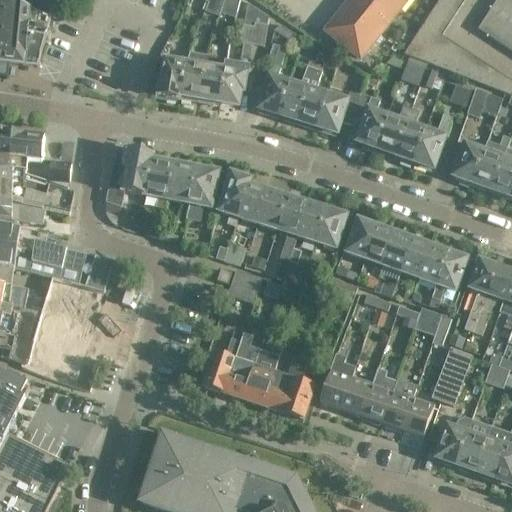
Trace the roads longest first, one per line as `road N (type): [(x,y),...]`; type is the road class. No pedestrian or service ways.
road 1 (residential): [(104,122),(89,228),(165,271),(101,511)]
road 2 (residential): [(104,122),(253,154),(511,243)]
